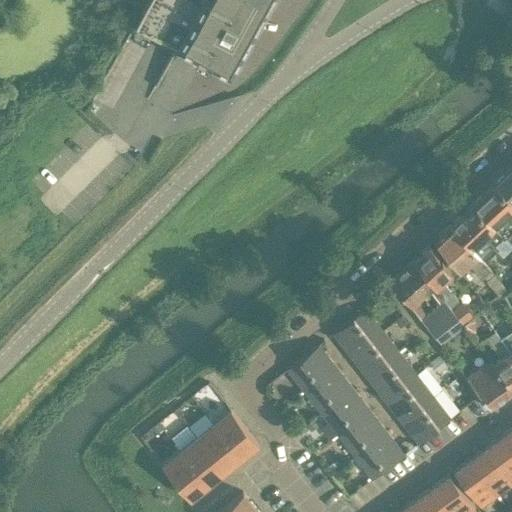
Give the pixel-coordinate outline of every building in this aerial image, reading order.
[(146,0),(135,22),(229,73),(269,0),(146,0)] [(511,163),(496,178),(511,197),(511,163)] [(504,235),(506,238),(511,233),(511,222),(508,217),(511,213),(511,197),(496,178),(495,179),(493,181),(492,182),(482,191),(475,198),(504,235)] [(475,198),(453,219),(485,259),(499,247),(498,245),(495,243),(496,242),(504,235),(475,198)] [(485,259),(453,219),(433,237),(459,270),(470,261),(482,276),(490,268),(484,260),(485,259)] [(443,297),(449,305),(457,298),(443,279),(452,271),(428,242),(411,257),(443,297)] [(443,297),(411,257),(400,267),(422,295),(430,289),(439,301),(443,297)] [(422,295),(400,267),(389,277),(411,305),(420,316),(425,312),(416,301),(422,295)] [(490,280),(489,282),(499,294),(507,288),(497,275),(490,280)] [(443,297),(439,301),(431,307),(446,325),(457,316),(452,309),(449,305),(443,297)] [(457,316),(463,323),(471,316),(473,315),(470,311),(463,301),(452,309),(457,316)] [(349,353),(381,328),(364,306),(332,331),(349,353)] [(431,307),(425,312),(420,316),(434,334),(446,325),(431,307)] [(471,316),(463,323),(462,324),(464,326),(471,335),(475,332),(474,320),(471,316)] [(453,334),(446,325),(434,334),(441,343),(453,334)] [(511,325),(499,335),(508,348),(511,353),(511,325)] [(398,350),(381,328),(349,353),(366,375),(398,350)] [(511,353),(494,329),(486,335),(499,354),(491,360),(511,386),(511,353)] [(303,389),(335,364),(318,342),(286,367),(303,389)] [(416,372),(398,350),(366,375),(384,397),(416,372)] [(489,406),(511,390),(511,386),(491,360),(490,359),(465,375),(489,406)] [(352,386),(335,364),(303,389),(320,411),(352,386)] [(416,372),(384,397),(401,419),(433,394),(416,372)] [(369,408),(352,386),(320,411),(337,433),(369,408)] [(433,394),(401,419),(418,441),(450,416),(459,409),(442,387),(433,394)] [(212,420),(241,456),(258,442),(229,406),(212,420)] [(387,430),(369,408),(337,433),(354,455),(387,430)] [(212,420),(195,434),(224,469),(241,456),(212,420)] [(511,423),(500,432),(511,448),(511,423)] [(404,452),(387,430),(354,455),(371,477),(404,452)] [(511,448),(500,432),(484,444),(511,481),(511,448)] [(195,434),(178,447),(207,483),(224,469),(195,434)] [(511,481),(484,444),(469,455),(497,493),(511,481)] [(207,483),(178,447),(161,461),(190,497),(207,483)] [(497,493),(469,455),(453,467),(480,505),(497,493)] [(448,470),(432,482),(454,511),(470,511),(476,508),(448,470)] [(454,511),(432,482),(417,493),(430,511),(454,511)] [(250,511),(257,507),(243,490),(214,511),(250,511)] [(430,511),(417,493),(401,505),(406,511),(430,511)]
